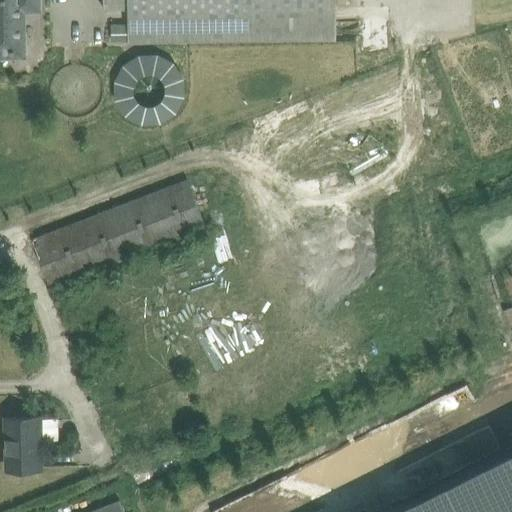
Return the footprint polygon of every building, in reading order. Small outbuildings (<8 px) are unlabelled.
[(0,0),(0,56),(25,56),(24,9),(40,9),(39,0),(0,0)] [(129,41),(129,42),(336,39),(335,0),(103,0),(104,8),(128,8),(128,23),(112,23),(112,41),(129,41)] [(170,128),(195,70),(136,45),(111,104),(170,128)] [(33,239),(40,258),(50,285),(75,276),(206,226),(188,179),(33,239)] [(40,415),(6,416),(7,468),(42,467),(40,415)] [(511,511),(511,445),(378,511),(511,511)] [(83,511),(124,511),(119,498),(83,511)]
